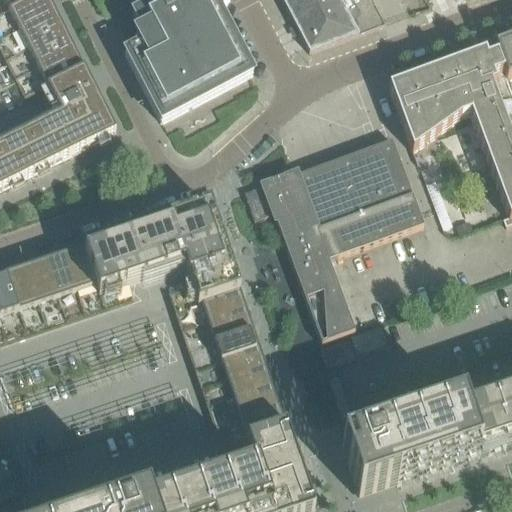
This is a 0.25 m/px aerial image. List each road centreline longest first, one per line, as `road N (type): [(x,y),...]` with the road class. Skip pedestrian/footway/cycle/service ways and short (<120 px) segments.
road 1 (residential): [(73,0),(167,192)]
road 2 (residential): [(0,248),(167,192)]
road 3 (residential): [(293,90),(454,27)]
road 4 (residential): [(167,192),(208,179),(293,90)]
